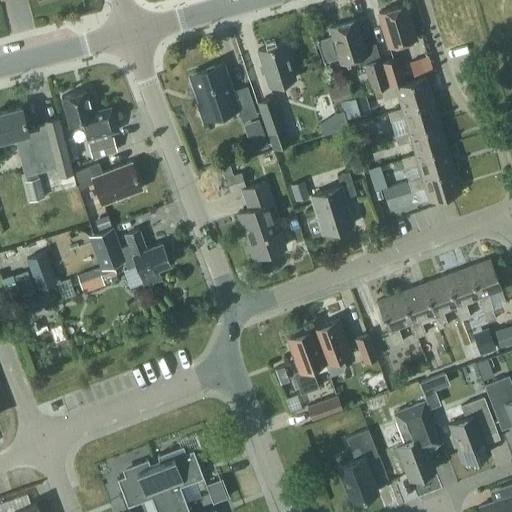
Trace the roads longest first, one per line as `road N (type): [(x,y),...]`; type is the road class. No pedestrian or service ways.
road 1 (residential): [(511,210),(230,310)]
road 2 (unclassified): [(230,310),(129,30)]
road 3 (residential): [(41,441),(234,364)]
road 4 (unclassified): [(288,511),(234,364)]
road 5 (tertiary): [(0,66),(129,30)]
road 6 (residential): [(41,441),(0,324)]
road 7 (tertiary): [(129,30),(247,0)]
